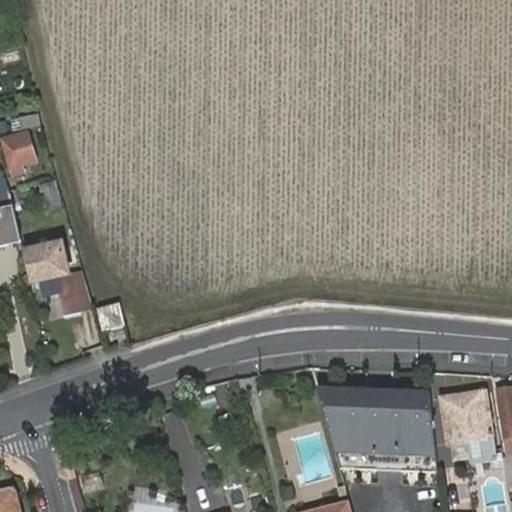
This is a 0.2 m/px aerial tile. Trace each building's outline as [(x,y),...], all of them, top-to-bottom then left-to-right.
[(3,143),(12,170),(36,161),(27,134),(3,143)] [(0,196),(0,246),(21,241),(10,194),(0,196)] [(60,244),(23,252),(30,280),(39,278),(43,292),(62,288),(59,276),(55,259),(63,257),(60,244)] [(67,275),(63,257),(55,259),(59,276),(67,275)] [(101,313),(105,331),(126,326),(121,307),(101,313)] [(61,323),(48,326),(55,352),(68,349),(61,323)] [(385,392),(318,390),(342,472),(396,473),(439,475),(430,393),(385,392)] [(511,391),(499,395),(507,448),(511,446),(511,391)] [(444,403),(451,446),(487,441),(480,397),(444,403)] [(470,446),(472,463),(494,461),(493,444),(470,446)] [(484,511),(508,511),(505,478),(481,481),(484,511)] [(0,493),(0,511),(18,511),(14,491),(0,493)]
